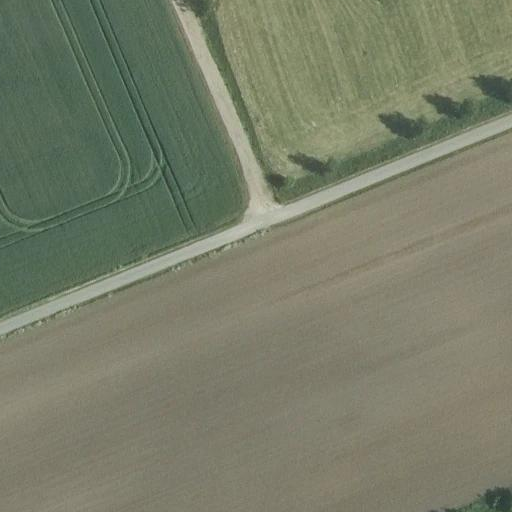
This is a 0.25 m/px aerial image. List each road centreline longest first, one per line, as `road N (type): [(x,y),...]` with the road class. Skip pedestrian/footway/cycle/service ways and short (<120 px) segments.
road 1 (unclassified): [(511,123),(0,329)]
road 2 (track): [(180,0),(271,220)]
